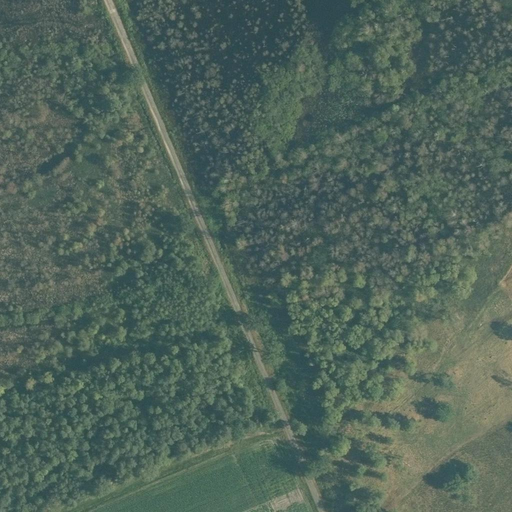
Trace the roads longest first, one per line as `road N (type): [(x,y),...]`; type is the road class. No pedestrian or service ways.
road 1 (unclassified): [(323,511),(107,0)]
road 2 (track): [(285,422),(63,511)]
